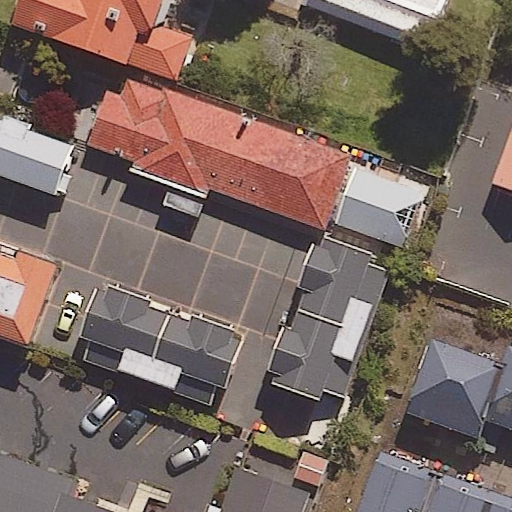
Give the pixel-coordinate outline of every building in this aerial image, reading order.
[(170,0),(28,0),(17,33),(176,90),(193,43),(159,32),(170,0)] [(450,0),(304,0),(302,8),(432,53),(450,0)] [(326,233),(352,158),(118,77),(89,160),(181,192),(174,212),(201,222),(211,193),(326,233)] [(77,154),(0,126),(0,180),(60,201),(77,154)] [(511,188),(511,154),(501,184),(511,188)] [(423,193),(359,170),(338,229),(402,252),(423,193)] [(62,272),(0,249),(0,343),(31,355),(62,272)] [(391,273),(323,249),(273,389),(342,413),(391,273)] [(247,343),(104,294),(80,363),(224,412),(247,343)] [(511,434),(511,362),(509,372),(435,347),(410,419),(483,444),(489,427),(511,434)] [(428,511),(440,478),(385,459),(365,511),(428,511)] [(0,511),(91,511),(63,502),(69,485),(0,460),(0,511)] [(305,511),(310,499),(238,474),(225,511),(305,511)] [(440,478),(428,511),(492,511),(498,499),(440,478)] [(511,511),(511,503),(498,499),(492,511),(511,511)]
